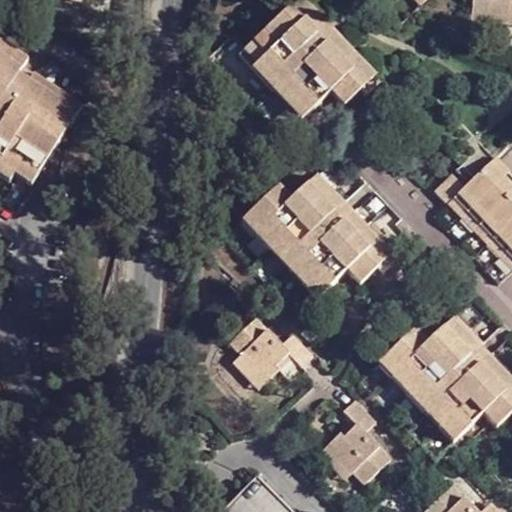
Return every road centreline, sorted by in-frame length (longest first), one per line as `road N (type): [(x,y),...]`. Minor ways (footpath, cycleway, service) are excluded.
road 1 (tertiary): [(171,0),(128,511)]
road 2 (residential): [(351,148),(511,317)]
road 3 (residential): [(76,511),(0,331)]
